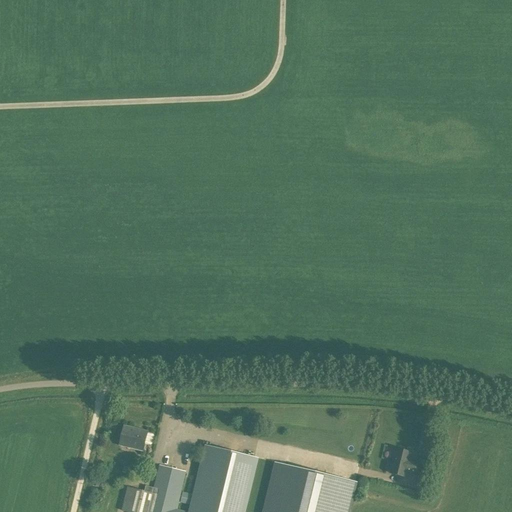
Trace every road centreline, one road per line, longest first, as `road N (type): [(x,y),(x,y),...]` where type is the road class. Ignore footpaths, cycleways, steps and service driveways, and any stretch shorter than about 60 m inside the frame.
road 1 (unclassified): [(511,408),(398,384),(106,380)]
road 2 (track): [(282,0),(277,64),(247,94),(0,106)]
road 3 (unclassified): [(74,511),(106,380)]
